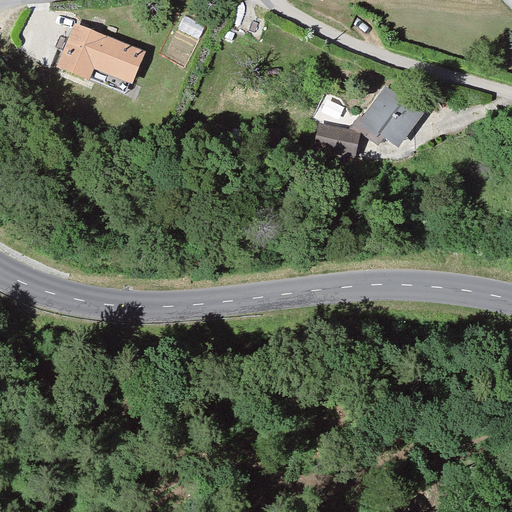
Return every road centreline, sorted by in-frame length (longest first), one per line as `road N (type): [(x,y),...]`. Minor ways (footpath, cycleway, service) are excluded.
road 1 (tertiary): [(511,298),(344,288),(159,309),(55,295),(0,270)]
road 2 (residential): [(274,0),(356,46),(511,93)]
